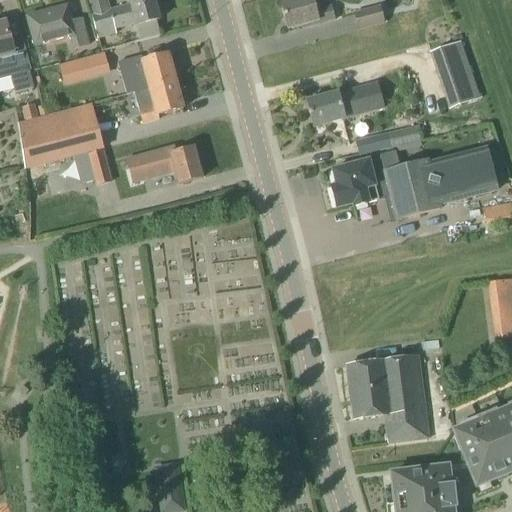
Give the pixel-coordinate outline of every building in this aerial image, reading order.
[(160,38),(156,23),(158,22),(152,0),(128,0),(130,7),(91,17),(98,41),(116,36),(115,32),(129,28),(134,45),(160,38)] [(314,11),(311,0),(299,0),(280,5),(287,31),(300,28),(301,32),(335,23),(331,7),(314,11)] [(357,32),(384,25),(379,7),(353,14),(357,32)] [(70,23),(66,8),(26,19),(34,48),(69,39),(72,52),(90,47),(83,19),(70,23)] [(5,24),(0,25),(0,79),(5,78),(10,77),(14,94),(33,89),(29,72),(30,72),(21,34),(9,37),(5,24)] [(437,73),(466,63),(460,45),(430,55),(437,73)] [(60,83),(71,81),(107,71),(103,55),(56,67),(60,83)] [(125,97),(175,84),(167,57),(143,63),(142,59),(117,64),(125,97)] [(478,99),(472,81),(443,91),(449,109),(478,99)] [(175,84),(125,97),(125,98),(134,96),(142,127),(159,123),(157,117),(182,111),(175,84)] [(360,110),(355,91),(337,95),(306,103),(313,129),(344,121),(342,114),(360,110)] [(25,123),(37,120),(32,98),(19,101),(25,123)] [(24,173),(80,158),(102,152),(94,119),(93,119),(90,106),(37,120),(25,123),(17,125),(19,139),(17,139),(24,173)] [(397,154),(421,148),(420,144),(422,144),(418,127),(354,143),(358,158),(396,149),(397,154)] [(176,154),(173,147),(125,161),(132,187),(175,175),(178,186),(201,180),(192,150),(176,154)] [(102,152),(80,158),(88,185),(93,183),(95,188),(111,184),(103,152),(102,152)] [(487,153),(429,168),(428,162),(382,173),(382,175),(372,177),(368,163),(331,172),(335,188),(331,189),(336,211),(352,207),(353,209),(368,205),(368,204),(388,199),(395,224),(441,212),(440,208),(498,193),(487,153)] [(485,231),(511,227),(511,205),(483,209),(485,231)] [(494,341),(511,339),(511,281),(487,284),(494,341)] [(429,442),(418,358),(382,362),(382,363),(345,368),(352,423),(383,419),(386,447),(429,442)] [(511,407),(453,432),(475,487),(511,472),(511,407)] [(159,511),(184,511),(177,466),(153,470),(159,511)] [(447,469),(391,476),(395,511),(452,511),(452,509),(454,509),(451,490),(450,490),(447,469)]
